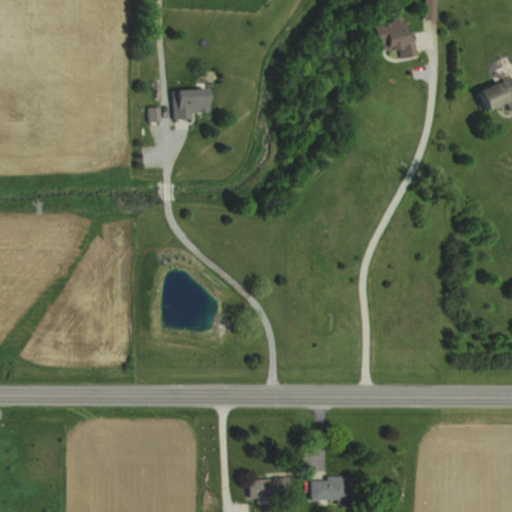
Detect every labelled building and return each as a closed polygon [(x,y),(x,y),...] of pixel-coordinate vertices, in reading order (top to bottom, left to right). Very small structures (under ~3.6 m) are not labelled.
[(405,32),(397,33),(393,17),(357,24),(363,52),(387,47),(390,58),(410,54),(405,32)] [(472,110),(495,100),(500,110),(511,104),(511,94),(503,74),(464,92),(472,110)] [(183,118),(183,111),(200,111),(200,89),(166,89),(166,118),(183,118)] [(342,476),(302,476),(302,499),(342,499),(342,476)] [(238,477),(238,497),(281,497),(281,477),(238,477)]
